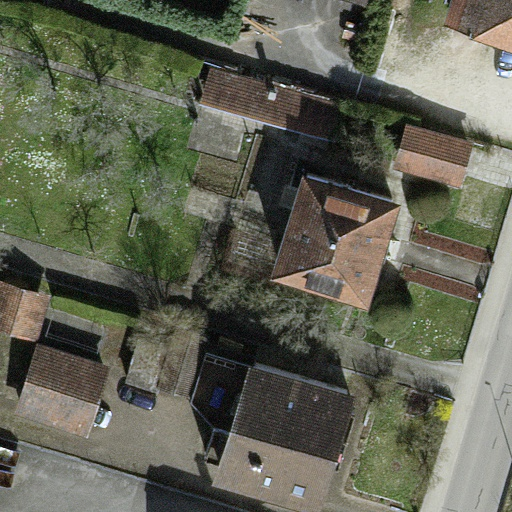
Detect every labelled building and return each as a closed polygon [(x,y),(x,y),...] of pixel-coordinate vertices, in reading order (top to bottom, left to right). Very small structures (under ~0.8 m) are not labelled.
[(372,0),(338,0),(371,8),(372,0)] [(511,0),(452,0),(443,28),(511,51),(511,0)] [(211,67),(200,104),(328,141),(339,104),(211,67)] [(404,126),(392,170),(463,189),(475,145),(404,126)] [(305,180),(273,282),(369,312),(398,207),(305,180)] [(0,282),(0,335),(36,345),(49,296),(0,282)] [(126,376),(153,384),(189,395),(203,347),(169,337),(163,357),(134,349),(126,376)] [(37,344),(13,414),(86,438),(109,367),(37,344)] [(249,368),(212,488),(289,511),(320,511),(355,401),(249,368)]
